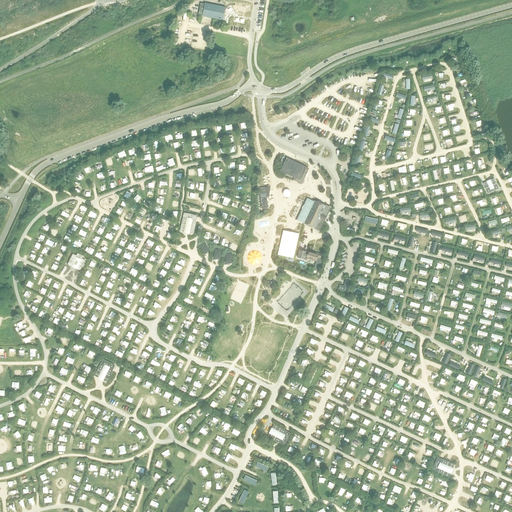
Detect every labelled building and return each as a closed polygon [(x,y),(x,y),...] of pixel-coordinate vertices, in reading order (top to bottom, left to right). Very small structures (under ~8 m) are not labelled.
[(224,14),(225,8),(201,3),(198,15),(223,20),(224,14)] [(286,158),(280,171),(300,181),(307,167),(286,158)] [(486,182),(482,184),(487,194),(498,189),(494,179),(490,181),(491,181),(486,183),(486,182)] [(263,187),(258,188),(259,194),(260,194),(261,206),(260,206),(260,209),(268,208),(268,206),(267,206),(266,197),(269,197),(270,187),(263,188),(263,187)] [(297,220),(319,231),(327,214),(325,213),(328,207),(315,201),(314,202),(307,198),(297,220)] [(190,234),(193,235),(196,220),(197,216),(184,213),(180,232),(183,232),(186,218),(193,219),(190,234)] [(193,219),(186,218),(183,232),(187,233),(190,234),(193,219)] [(298,233),(282,230),(277,254),(293,258),(298,233)] [(210,251),(205,243),(200,247),(204,256),(210,251)] [(220,259),(221,250),(215,250),(212,260),(220,259)] [(321,254),(314,252),(314,254),(308,252),(306,252),(299,250),(297,258),(306,260),(307,258),(317,261),(318,258),(320,259),(321,254)] [(78,253),(77,256),(74,255),(69,267),(72,268),(78,257),(83,259),(77,271),(81,272),(86,261),(85,260),(87,257),(78,253)] [(232,263),(233,254),(226,254),(224,264),(232,263)] [(83,259),(78,257),(72,268),(77,271),(83,259)] [(347,292),(350,279),(346,278),(345,284),(344,287),(339,286),(338,289),(347,292)] [(103,381),(107,383),(113,369),(115,365),(103,359),(94,376),(98,378),(104,365),(110,368),(103,381)] [(100,379),(103,381),(110,368),(104,365),(98,378),(100,379)] [(269,434),(267,437),(278,443),(284,446),(291,433),(286,431),(274,425),(272,428),(285,435),(282,440),(269,434)] [(282,440),(285,435),(272,428),(271,431),(269,434),(282,440)] [(437,457),(432,470),(449,477),(450,474),(438,468),(440,463),(453,468),(454,464),(437,457)] [(440,463),(438,468),(450,474),(453,468),(440,463)]
